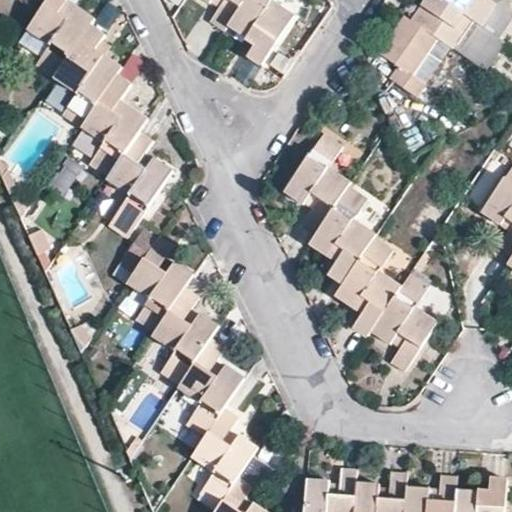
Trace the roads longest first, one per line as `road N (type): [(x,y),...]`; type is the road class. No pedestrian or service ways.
road 1 (residential): [(474,406),(450,419),(367,417),(328,401),(233,204),(232,179)]
road 2 (residential): [(232,179),(340,34),(352,0)]
road 3 (residential): [(232,179),(141,0)]
